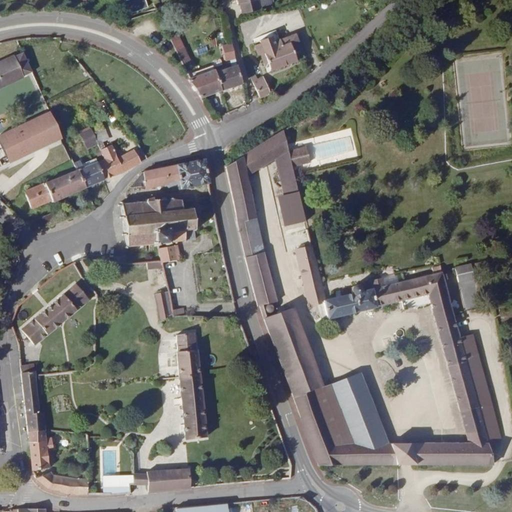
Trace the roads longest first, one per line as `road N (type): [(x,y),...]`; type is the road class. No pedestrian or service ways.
road 1 (secondary): [(208,145),(252,327),(314,484)]
road 2 (residential): [(14,497),(165,499),(314,484)]
road 3 (secondary): [(0,30),(49,24),(112,37),(178,90),(208,145)]
road 4 (residential): [(14,497),(6,321),(39,254)]
road 5 (residential): [(405,0),(290,101),(208,145)]
road 6 (residential): [(208,145),(135,171),(103,213)]
